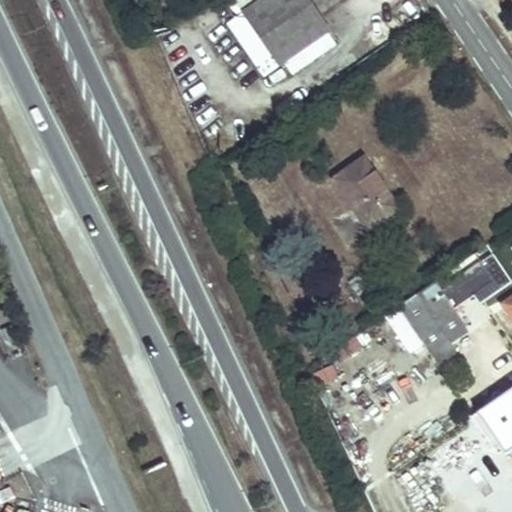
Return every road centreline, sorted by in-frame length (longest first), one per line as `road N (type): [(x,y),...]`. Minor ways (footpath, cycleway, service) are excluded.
road 1 (primary): [(299,511),(56,0)]
road 2 (primary): [(0,26),(232,511)]
road 3 (unclassified): [(0,233),(123,511)]
